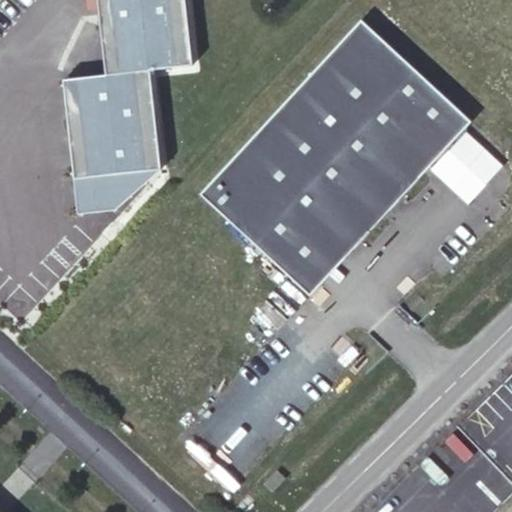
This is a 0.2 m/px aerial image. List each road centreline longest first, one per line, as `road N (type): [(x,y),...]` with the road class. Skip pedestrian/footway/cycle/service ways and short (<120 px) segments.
road 1 (unclassified): [(511,325),(320,511)]
road 2 (unclassified): [(0,356),(168,511)]
